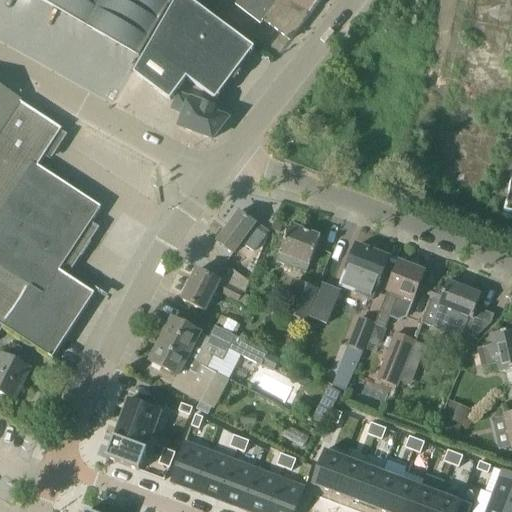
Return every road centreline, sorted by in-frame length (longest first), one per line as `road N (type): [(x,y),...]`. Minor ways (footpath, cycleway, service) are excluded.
road 1 (unclassified): [(55,465),(165,243),(211,178)]
road 2 (residential): [(511,268),(232,157)]
road 3 (unclassified): [(211,178),(0,59)]
road 4 (unclassified): [(232,157),(354,0)]
road 5 (residential): [(179,511),(55,465)]
